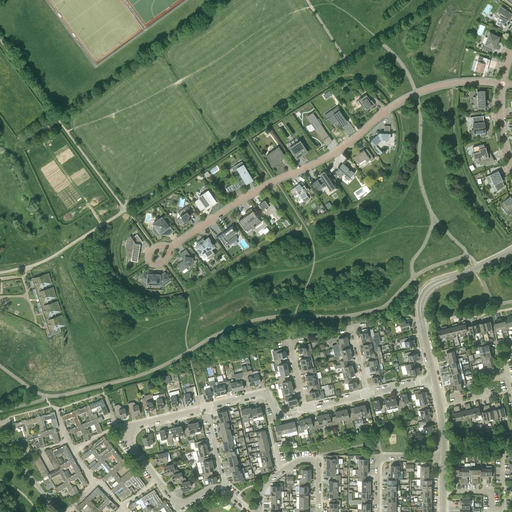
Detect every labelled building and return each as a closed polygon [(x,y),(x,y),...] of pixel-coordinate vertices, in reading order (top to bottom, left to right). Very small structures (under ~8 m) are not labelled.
[(281,9),(290,7),(288,1),(280,3),(281,9)] [(510,19),(511,15),(511,13),(501,6),(498,11),(499,11),(496,15),(499,18),(498,20),(499,21),(497,24),(501,26),(501,27),(503,23),(505,24),(507,19),(506,19),(507,17),(510,19)] [(495,34),(489,32),(487,37),(487,38),(486,37),(483,44),(482,43),(481,45),(481,46),(481,47),(478,46),(493,52),(493,51),(494,48),(496,49),(498,45),(497,44),(499,37),(494,35),(495,34)] [(487,71),(490,60),(484,58),(482,63),(477,61),(476,65),(477,65),(476,70),(483,73),(484,70),(487,71)] [(475,92),(475,91),(469,91),(469,97),(473,97),(474,104),(472,104),(472,109),(478,108),(478,109),(486,108),(486,104),(486,101),(487,92),(485,92),(485,91),(482,91),(477,91),(477,92),(475,92)] [(370,100),(366,94),(358,100),(356,102),(358,105),(360,104),(362,106),(361,107),(364,111),(374,104),(371,100),(370,100)] [(341,126),(347,122),(337,107),(332,110),(334,113),(326,119),(331,125),(337,120),(341,126)] [(318,151),(332,141),(313,113),(312,113),(314,115),(307,119),(325,145),(318,150),(318,151)] [(484,122),(484,116),(470,117),(470,118),(473,117),(474,130),(472,130),(472,132),(472,135),(473,137),(478,136),(478,134),(481,134),(481,136),(486,136),(485,133),(486,133),(485,122),(484,122)] [(390,133),(390,126),(384,126),(384,133),(385,133),(384,133),(376,133),(376,136),(371,141),(375,145),(381,139),(389,140),(389,134),(389,133),(390,133)] [(296,158),(307,151),(300,141),(289,148),(296,158)] [(486,153),(484,146),(479,147),(479,146),(473,147),(474,153),(475,153),(476,157),(475,157),(476,161),(479,161),(480,165),(487,163),(487,165),(493,163),(493,162),(495,161),(490,153),(488,153),(488,152),(486,153)] [(272,165),(284,156),(278,147),(266,156),(272,165)] [(374,159),(367,149),(366,149),(367,149),(361,153),(360,152),(353,157),(359,166),(366,161),(369,159),(371,161),(374,159)] [(249,175),(243,165),(242,161),(231,168),(234,172),(237,170),(243,179),(237,183),(239,187),(254,178),(251,174),(249,175)] [(348,168),(343,163),(339,168),(338,167),(337,167),(339,169),(335,172),(339,178),(342,176),(344,173),(346,175),(345,177),(348,180),(354,173),(351,170),(350,171),(348,169),(348,168)] [(505,185),(504,185),(499,174),(500,174),(498,170),(492,173),(492,174),(485,177),(486,177),(489,183),(493,181),(497,191),(496,191),(505,185)] [(335,188),(324,171),(319,175),(320,176),(322,177),(317,180),(312,183),(317,190),(322,187),(320,185),(324,182),(330,192),(335,188)] [(306,188),(302,182),(290,190),(294,197),(298,194),(302,199),(307,196),(306,195),(309,193),(306,188)] [(228,194),(234,190),(231,185),(225,188),(228,194)] [(215,200),(209,192),(210,191),(208,192),(207,191),(193,201),(194,202),(193,202),(193,203),(194,202),(200,211),(199,211),(200,212),(205,208),(206,209),(216,202),(215,201),(216,200),(215,200)] [(511,198),(511,196),(500,204),(505,213),(511,207),(511,198)] [(267,204),(266,203),(264,201),(259,205),(262,211),(263,210),(267,216),(268,216),(272,212),(277,219),(276,219),(277,219),(281,217),(275,208),(276,208),(274,205),(273,205),(271,202),(267,204)] [(182,226),(189,221),(187,218),(193,214),(187,206),(178,213),(180,216),(179,216),(180,216),(177,219),(178,220),(176,221),(178,224),(180,223),(182,226)] [(252,211),(251,208),(245,212),(247,215),(238,221),(247,232),(261,223),(253,211),(252,211)] [(164,221),(162,217),(152,224),(155,227),(152,230),(155,235),(156,235),(159,234),(163,234),(163,235),(166,235),(168,235),(168,233),(172,230),(172,231),(173,231),(165,220),(164,221)] [(218,236),(226,247),(238,238),(235,234),(237,233),(233,226),(218,236)] [(143,242),(137,234),(132,238),(131,236),(129,238),(128,240),(127,242),(129,242),(128,246),(127,246),(126,249),(127,251),(127,254),(128,256),(132,257),(131,260),(137,261),(139,253),(140,244),(143,242)] [(204,241),(203,238),(196,243),(197,242),(199,245),(195,247),(201,255),(204,253),(208,258),(207,259),(208,259),(211,257),(211,258),(213,257),(212,256),(215,254),(214,254),(210,249),(214,246),(208,238),(204,241)] [(192,264),(194,262),(192,259),(193,258),(191,257),(186,250),(179,254),(182,258),(184,258),(184,262),(182,262),(177,265),(182,271),(190,265),(191,265),(192,264)] [(147,275),(144,272),(140,278),(147,283),(147,284),(159,284),(160,285),(169,279),(164,273),(159,276),(159,275),(147,275)] [(33,278),(37,292),(47,289),(46,285),(51,283),(48,274),(33,278)] [(47,289),(37,292),(42,306),(52,303),(50,299),(56,297),(53,287),(47,289)] [(52,303),(42,306),(47,320),(56,317),(55,313),(60,311),(57,301),(52,303)] [(56,317),(47,320),(51,335),(61,332),(59,327),(65,325),(62,315),(56,317)] [(499,319),(502,329),(504,328),(505,330),(507,330),(505,320),(502,320),(502,318),(499,319)] [(484,320),(486,330),(489,329),(490,333),(493,332),(490,321),(487,322),(487,320),(484,320)] [(405,323),(405,321),(396,323),(397,326),(400,325),(401,331),(410,329),(408,323),(405,323)] [(474,323),(476,332),(479,332),(480,335),(482,335),(479,324),(477,324),(476,322),(474,323)] [(454,324),(457,334),(459,333),(460,337),(463,336),(460,325),(457,326),(457,323),(454,324)] [(444,326),(446,336),(449,336),(450,339),(452,339),(450,327),(447,328),(446,326),(444,326)] [(360,333),(361,339),(366,338),(366,341),(376,338),(378,338),(377,335),(372,336),(372,334),(372,333),(372,332),(373,332),(372,331),(372,330),(371,330),(370,330),(369,330),(369,331),(368,331),(360,333)] [(338,347),(344,346),(343,343),(348,342),(347,336),(338,338),(339,341),(336,341),(337,345),(338,347)] [(372,342),(377,341),(376,338),(366,341),(367,343),(362,345),(364,350),(374,347),(372,342)] [(408,340),(407,338),(400,339),(401,342),(402,348),(405,347),(415,345),(414,339),(408,340)] [(304,355),(310,354),(310,351),(311,351),(310,344),(306,344),(306,346),(297,348),(299,353),(303,352),(304,355)] [(338,356),(342,355),(351,353),(350,348),(345,349),(344,346),(338,347),(333,348),(334,351),(337,351),(338,356)] [(376,347),(374,347),(364,350),(365,355),(370,354),(370,357),(372,357),(378,355),(381,354),(381,351),(377,352),(376,347)] [(445,356),(446,358),(456,356),(455,353),(458,352),(458,350),(447,352),(448,355),(445,356)] [(481,358),(492,355),(492,353),(494,352),(493,350),(484,352),(484,355),(480,356),(481,358)] [(274,359),(275,362),(281,361),(280,358),(287,357),(285,351),(277,353),(278,358),(274,359)] [(411,354),(411,351),(404,353),(404,356),(407,355),(409,361),(418,359),(417,353),(411,354)] [(340,364),(347,362),(346,360),(352,358),(351,353),(342,355),(344,360),(340,361),(340,364)] [(310,363),(310,362),(309,357),(311,357),(310,354),(304,355),(305,358),(300,359),(301,365),(310,363)] [(377,364),(381,363),(379,358),(378,358),(378,355),(372,357),(372,360),(368,361),(369,366),(377,364)] [(460,360),(449,363),(450,366),(448,366),(448,369),(458,367),(457,364),(461,363),(460,360)] [(484,368),(495,366),(494,363),(496,363),(496,360),(486,362),(487,365),(483,366),(484,368)] [(277,371),(279,371),(288,369),(286,363),(282,364),(281,361),(275,362),(277,371)] [(309,371),(316,370),(315,367),(314,367),(313,362),(310,362),(310,363),(301,365),(303,370),(309,368),(309,371)] [(342,372),(353,370),(352,364),(347,365),(347,362),(340,364),(334,366),(335,368),(341,367),(342,372)] [(413,368),(412,363),(405,365),(407,373),(410,373),(410,375),(420,373),(419,367),(413,368)] [(377,364),(369,366),(370,371),(375,370),(376,373),(382,372),(383,371),(383,368),(379,369),(377,364)] [(255,384),(253,375),(252,370),(249,371),(247,371),(246,365),(242,366),(243,372),(244,375),(245,381),(248,380),(249,385),(255,384)] [(288,369),(279,371),(281,376),(278,377),(279,380),(285,378),(284,375),(289,374),(288,369)] [(307,381),(318,378),(317,373),(316,373),(316,370),(309,371),(310,374),(305,375),(307,381)] [(344,381),(351,379),(350,376),(355,375),(353,370),(342,372),(343,378),(344,378),(344,381)] [(258,374),(253,375),(255,384),(260,382),(259,377),(262,377),(261,371),(258,371),(258,374)] [(463,371),(452,374),(452,377),(450,377),(451,379),(460,377),(460,374),(463,374),(463,371)] [(382,372),(376,373),(376,376),(372,377),(373,383),(381,381),(380,376),(382,375),(382,372)] [(245,381),(244,375),(240,376),(241,377),(239,378),(239,379),(239,381),(236,381),(238,390),(244,389),(242,382),(245,381)] [(279,380),(277,380),(278,383),(282,382),(283,388),(292,386),(291,380),(286,381),(285,378),(279,380)] [(313,388),(319,387),(319,383),(318,378),(307,381),(308,386),(313,385),(313,388)] [(219,385),(221,394),(226,393),(225,388),(228,387),(227,381),(226,379),(223,380),(218,381),(219,385)] [(351,379),(344,381),(345,384),(344,384),(346,389),(349,389),(357,387),(356,381),(351,382),(351,379)] [(211,391),(214,390),(215,395),(221,394),(219,385),(218,381),(215,382),(215,381),(214,380),(209,382),(209,385),(211,391)] [(227,381),(228,387),(231,386),(232,391),(238,390),(236,381),(230,383),(230,380),(227,381)] [(465,382),(454,384),(455,387),(453,387),(453,390),(463,388),(462,385),(466,384),(465,382)] [(212,397),(211,391),(209,385),(204,386),(204,387),(201,388),(202,394),(205,393),(206,398),(212,397)] [(292,386),(283,388),(281,388),(283,397),(285,397),(289,396),(288,393),(293,392),(292,386)] [(321,392),(319,387),(313,388),(314,391),(309,392),(311,398),(315,396),(316,400),(324,398),(323,391),(321,392)] [(195,397),(193,388),(186,390),(186,388),(183,389),(184,394),(186,403),(192,402),(191,398),(195,397)] [(418,399),(429,396),(429,395),(427,395),(426,391),(420,393),(419,390),(413,392),(413,394),(416,394),(418,399)] [(158,408),(164,407),(163,403),(167,402),(165,393),(158,395),(159,398),(156,399),(158,408)] [(172,406),(178,405),(177,401),(181,400),(179,393),(176,394),(176,396),(170,397),(172,406)] [(402,400),(399,401),(401,411),(404,410),(403,407),(403,404),(409,403),(406,393),(400,394),(402,400)] [(291,395),(289,396),(285,397),(285,399),(286,400),(287,400),(288,406),(289,407),(294,406),(294,404),(298,404),(296,398),(292,399),(291,395)] [(419,407),(427,405),(427,403),(429,402),(428,398),(429,398),(429,396),(418,399),(419,407)] [(392,408),(389,397),(388,398),(388,399),(384,400),(385,404),(383,405),(384,412),(387,411),(387,409),(392,408)] [(401,411),(399,401),(396,402),(395,398),(392,399),(391,397),(389,397),(392,408),(397,406),(398,411),(401,411)] [(146,401),(145,398),(141,399),(143,407),(147,407),(148,411),(154,409),(152,400),(146,401)] [(89,405),(91,410),(100,406),(104,415),(108,413),(103,399),(99,401),(98,401),(93,403),(94,403),(92,404),(92,403),(89,405)] [(384,412),(383,405),(380,405),(378,400),(373,401),(375,411),(381,409),(381,412),(384,412)] [(135,405),(135,403),(133,402),(128,403),(130,412),(134,411),(135,415),(141,414),(138,405),(135,405)] [(497,403),(500,416),(503,415),(503,418),(506,417),(504,407),(501,408),(500,402),(497,403)] [(467,404),(470,417),(473,417),(474,419),(476,418),(474,408),(471,409),(470,403),(467,404)] [(121,409),(121,406),(118,404),(114,406),(115,409),(116,415),(120,415),(121,419),(127,417),(125,408),(121,409)] [(92,414),(91,410),(89,405),(85,406),(84,407),(80,409),(78,410),(78,409),(75,411),(77,415),(86,411),(90,421),(94,419),(92,414)] [(365,405),(359,406),(361,415),(364,415),(365,417),(371,416),(369,410),(366,411),(365,405)] [(420,416),(431,413),(431,412),(429,412),(428,408),(427,405),(419,407),(420,410),(419,410),(420,416)] [(487,405),(490,419),(492,418),(493,420),(495,420),(493,410),(490,411),(489,405),(487,405)] [(361,415),(359,406),(353,407),(354,412),(351,412),(353,420),(354,420),(354,423),(362,422),(361,418),(362,418),(361,415)] [(457,406),(460,420),(463,419),(463,421),(466,421),(463,411),(460,411),(459,406),(457,406)] [(249,421),(248,420),(246,408),(241,409),(243,418),(242,419),(243,423),(249,421)] [(353,420),(351,412),(348,413),(346,409),(341,410),(343,420),(346,419),(347,422),(353,420)] [(343,420),(341,410),(335,412),(336,416),(333,417),(334,425),(341,423),(340,420),(343,420)] [(51,419),(54,428),(56,428),(58,427),(54,411),(49,413),(50,414),(49,414),(45,415),(43,416),(43,415),(40,416),(43,425),(45,425),(43,421),(51,419)] [(80,424),(77,415),(75,411),(71,412),(70,412),(66,414),(66,415),(65,415),(64,415),(61,416),(63,421),(72,417),(76,426),(80,424)] [(334,425),(333,417),(329,417),(328,413),(323,415),(325,424),(328,423),(328,426),(334,425)] [(419,425),(426,423),(425,420),(431,419),(430,415),(432,415),(431,413),(420,416),(421,421),(418,422),(419,425)] [(39,432),(41,431),(44,431),(43,425),(40,416),(40,415),(35,417),(35,418),(30,419),(31,419),(29,420),(29,419),(26,420),(28,428),(33,427),(32,424),(37,422),(39,432)] [(325,424),(323,415),(317,416),(318,420),(315,421),(316,429),(322,427),(322,425),(325,424)] [(316,429),(315,421),(311,422),(310,417),(304,419),(307,428),(310,427),(310,430),(316,429)] [(83,423),(85,428),(94,424),(98,434),(100,433),(100,432),(101,432),(103,432),(99,423),(98,420),(97,418),(94,419),(90,421),(83,423)] [(27,435),(30,435),(28,428),(26,420),(25,419),(21,421),(20,422),(16,423),(15,424),(15,423),(11,424),(12,429),(22,426),(25,436),(27,435)] [(307,428),(304,419),(299,420),(300,424),(296,425),(298,433),(304,432),(304,429),(307,428)] [(193,423),(195,432),(200,431),(201,433),(204,432),(202,426),(199,427),(198,422),(193,423)] [(83,423),(80,424),(76,426),(69,429),(71,434),(80,430),(84,439),(86,439),(86,438),(87,438),(89,437),(85,428),(83,423)] [(185,430),(187,436),(190,436),(189,433),(195,432),(193,423),(187,424),(188,429),(185,430)] [(426,426),(426,423),(419,425),(420,428),(419,428),(420,434),(424,433),(434,430),(432,425),(426,426)] [(176,427),(178,436),(183,435),(184,437),(187,436),(185,430),(183,431),(181,426),(176,427)] [(169,434),(171,444),(173,444),(174,442),(173,440),(173,437),(178,436),(176,427),(170,428),(171,433),(169,434)] [(41,431),(42,436),(52,434),(55,443),(59,442),(58,439),(58,437),(57,432),(56,431),(56,428),(54,428),(44,431),(41,431)] [(168,445),(171,444),(169,434),(166,435),(165,430),(159,431),(161,440),(167,438),(167,441),(168,445)] [(39,432),(30,435),(27,435),(28,440),(38,438),(39,442),(36,443),(35,444),(36,448),(42,447),(42,446),(44,446),(45,446),(42,436),(41,431),(39,432)] [(144,445),(154,443),(152,433),(146,434),(146,436),(142,437),(144,445)] [(101,457),(113,447),(111,445),(110,445),(109,444),(110,443),(107,439),(106,439),(104,436),(92,445),(93,447),(95,449),(103,443),(107,448),(99,454),(101,457)] [(199,450),(207,448),(206,443),(201,444),(200,441),(194,442),(195,448),(194,448),(195,451),(198,450),(199,450)] [(56,450),(53,452),(54,454),(55,456),(64,451),(68,460),(73,457),(66,444),(62,446),(61,447),(57,449),(57,450),(56,450)] [(102,458),(101,457),(99,454),(95,449),(93,447),(90,449),(89,449),(85,452),(86,453),(84,454),(84,453),(81,456),(84,460),(88,457),(90,459),(94,456),(98,461),(102,458)] [(119,462),(121,460),(122,459),(120,456),(120,457),(119,455),(116,451),(115,450),(113,447),(101,457),(102,458),(104,461),(112,454),(118,462),(119,462)] [(207,448),(199,450),(200,455),(197,456),(198,459),(204,458),(203,455),(208,454),(207,448)] [(168,465),(168,462),(166,457),(169,456),(168,451),(165,452),(157,454),(158,458),(156,459),(157,464),(165,463),(166,465),(168,465)] [(326,458),(326,464),(338,464),(338,458),(337,458),(337,455),(327,455),(327,458),(326,458)] [(358,464),(367,464),(367,458),(362,458),(362,455),(356,455),(356,459),(355,464),(358,464)] [(73,457),(68,460),(59,465),(61,467),(62,469),(71,464),(76,473),(80,471),(78,468),(77,466),(78,466),(73,457)] [(110,469),(104,461),(102,458),(98,461),(90,467),(91,469),(92,468),(93,470),(92,470),(94,471),(102,465),(108,473),(111,470),(110,469)] [(204,458),(198,459),(199,462),(200,462),(201,467),(213,464),(212,459),(205,460),(204,458)] [(165,476),(173,474),(179,472),(178,470),(176,469),(175,470),(173,464),(168,465),(166,465),(165,466),(166,469),(164,470),(165,476)] [(213,464),(201,467),(202,472),(201,473),(202,476),(204,475),(210,474),(209,471),(214,470),(213,464)] [(271,464),(260,467),(261,473),(264,473),(264,471),(272,469),(271,464)] [(302,475),(310,475),(310,469),(305,469),(305,466),(299,466),(299,469),(302,469),(302,475)] [(55,470),(49,474),(48,474),(49,476),(50,477),(49,477),(50,479),(59,474),(64,482),(64,483),(68,480),(67,478),(62,469),(61,467),(55,470)] [(113,469),(111,470),(108,473),(101,478),(102,479),(103,479),(104,480),(103,480),(104,482),(107,480),(108,482),(114,477),(116,481),(112,484),(114,487),(118,483),(122,480),(120,478),(116,472),(113,469)] [(335,469),(326,469),(326,475),(332,475),(332,478),(340,478),(341,475),(334,475),(335,469)] [(359,478),(365,478),(365,475),(367,475),(367,470),(358,470),(355,470),(355,475),(354,475),(354,478),(359,478)] [(69,482),(78,477),(83,486),(87,484),(86,481),(85,481),(84,479),(85,479),(82,475),(82,474),(80,471),(76,473),(67,478),(68,480),(69,482)] [(399,471),(391,471),(391,476),(392,476),(392,479),(397,479),(399,479),(399,476),(399,471)] [(429,471),(421,471),(420,477),(421,477),(421,480),(423,480),(427,479),(427,477),(429,477),(429,471)] [(182,472),(179,472),(173,474),(174,478),(172,478),(173,484),(182,482),(186,481),(186,478),(184,477),(183,478),(182,472)] [(124,483),(127,487),(135,481),(141,489),(143,487),(143,488),(145,487),(144,486),(145,485),(139,478),(139,477),(136,474),(134,476),(131,477),(129,479),(127,481),(124,483)] [(210,474),(204,475),(205,481),(207,480),(208,483),(217,481),(216,476),(211,477),(210,474)] [(299,483),(305,483),(305,480),(310,480),(310,475),(302,475),(302,480),(299,480),(299,483)] [(340,478),(332,478),(332,480),(329,480),(329,486),(337,486),(337,481),(340,481),(340,478)] [(361,486),(370,486),(370,481),(365,481),(365,478),(359,478),(358,481),(361,481),(361,486)] [(64,483),(64,482),(55,487),(56,489),(57,490),(57,492),(66,487),(71,496),(76,493),(69,482),(68,480),(64,483)] [(125,492),(122,495),(119,497),(122,500),(132,492),(127,487),(124,483),(122,480),(118,483),(114,487),(111,490),(111,491),(112,491),(113,492),(112,492),(114,494),(122,487),(125,492)] [(190,480),(186,481),(182,482),(183,486),(180,487),(182,492),(190,490),(189,487),(191,486),(190,480)] [(271,491),(280,491),(282,491),(282,483),(276,483),(276,486),(271,486),(271,491)] [(299,492),(308,492),(308,486),(305,486),(305,483),(299,483),(299,492)] [(104,501),(108,497),(105,495),(104,494),(101,490),(100,489),(97,487),(86,497),(90,501),(97,494),(104,501)] [(154,490),(141,498),(144,502),(152,497),(157,505),(162,502),(160,499),(160,500),(159,498),(157,494),(156,493),(154,490)] [(361,500),(368,500),(368,497),(370,497),(370,492),(361,492),(358,492),(358,497),(361,497),(361,500)] [(95,510),(97,508),(90,501),(86,497),(84,500),(83,501),(80,504),(79,506),(78,505),(76,508),(79,511),(87,504),(94,511),(95,510)] [(108,497),(104,501),(97,508),(101,511),(108,504),(115,511),(118,508),(116,505),(115,506),(114,504),(115,504),(111,501),(110,500),(108,497)] [(145,511),(149,510),(144,502),(141,498),(138,499),(137,500),(133,503),(132,504),(131,503),(128,505),(131,510),(140,504),(144,511),(145,511)] [(165,500),(162,502),(157,505),(153,508),(155,511),(163,507),(166,511),(172,511),(171,510),(170,509),(168,504),(167,504),(165,500)] [(329,503),(329,508),(337,508),(337,503),(337,500),(331,500),(331,503),(329,503)] [(361,509),(370,509),(370,503),(368,503),(368,500),(361,500),(361,503),(361,509)]
